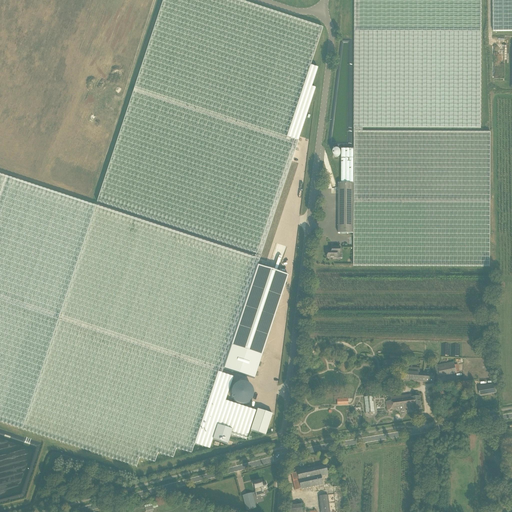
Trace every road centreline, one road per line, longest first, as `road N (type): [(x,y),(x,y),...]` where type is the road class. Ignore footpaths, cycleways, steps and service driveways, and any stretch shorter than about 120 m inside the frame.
road 1 (unclassified): [(282,457),(331,29),(320,11)]
road 2 (tertiary): [(511,416),(282,457)]
road 3 (tertiary): [(76,511),(282,457)]
